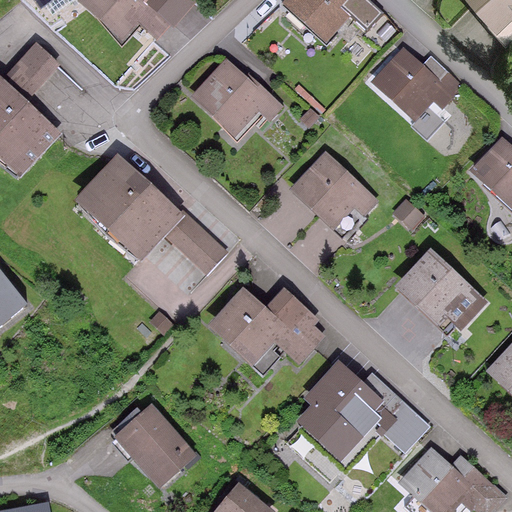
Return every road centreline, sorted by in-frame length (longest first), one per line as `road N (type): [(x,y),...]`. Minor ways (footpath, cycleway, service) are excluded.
road 1 (residential): [(245,0),(143,97),(138,109),(147,132),(511,474)]
road 2 (residential): [(387,0),(511,110)]
road 3 (unknown): [(17,3),(138,109)]
